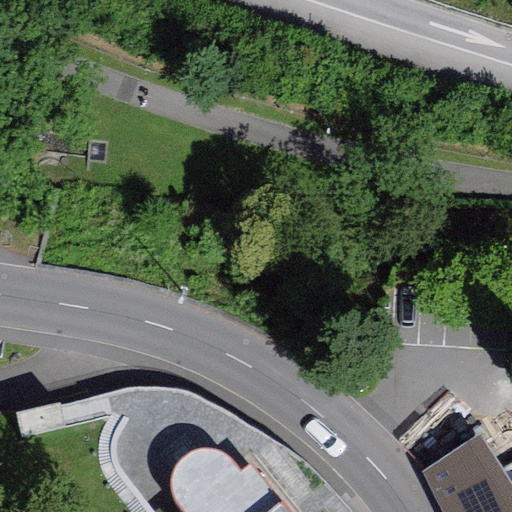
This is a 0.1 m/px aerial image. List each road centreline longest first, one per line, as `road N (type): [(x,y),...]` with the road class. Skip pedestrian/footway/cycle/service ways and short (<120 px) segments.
road 1 (residential): [(407,511),(334,427),(251,369),(157,325),(0,294)]
road 2 (primary): [(350,0),(511,50)]
